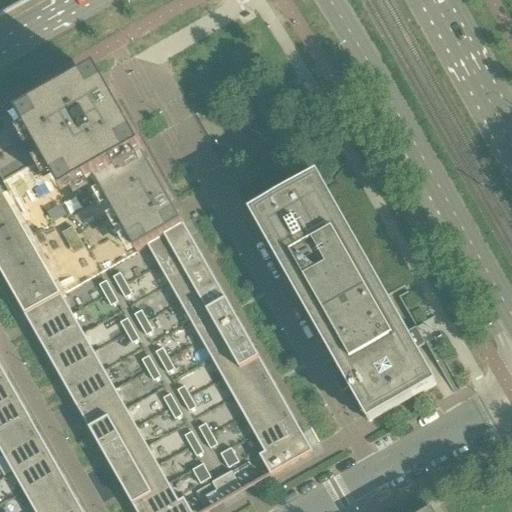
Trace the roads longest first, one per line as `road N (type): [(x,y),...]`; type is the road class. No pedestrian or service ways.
road 1 (secondary): [(330,0),(493,284)]
road 2 (residential): [(302,511),(481,415)]
road 3 (residential): [(98,511),(0,342)]
road 4 (secondary): [(511,151),(431,0)]
